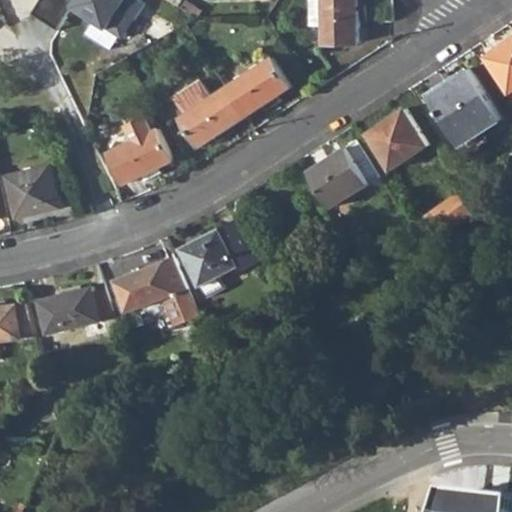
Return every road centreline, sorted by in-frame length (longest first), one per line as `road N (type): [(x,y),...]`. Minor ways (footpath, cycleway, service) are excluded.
road 1 (residential): [(0,264),(100,239),(200,198),(484,18)]
road 2 (residential): [(312,511),(449,446),(511,444)]
road 3 (unknown): [(124,229),(72,92)]
